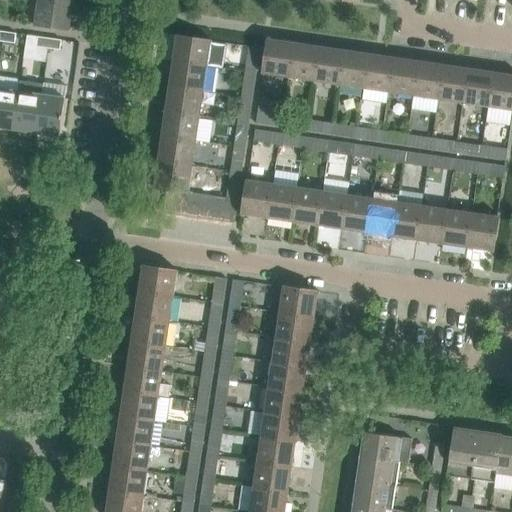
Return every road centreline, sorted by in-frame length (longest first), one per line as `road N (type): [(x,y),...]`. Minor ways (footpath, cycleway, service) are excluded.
road 1 (unclassified): [(360,281),(349,350),(500,372),(510,303),(487,300)]
road 2 (unclassified): [(360,281),(91,241)]
road 3 (unclassified): [(91,241),(128,0)]
road 4 (unclassified): [(61,443),(91,241)]
road 5 (unclassified): [(487,300),(360,281)]
road 6 (residential): [(511,37),(402,21),(403,10)]
